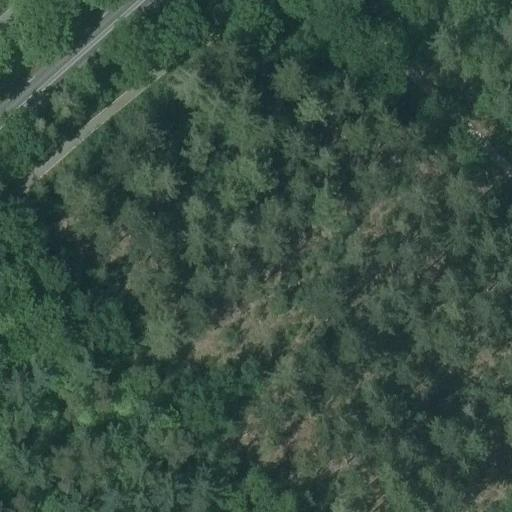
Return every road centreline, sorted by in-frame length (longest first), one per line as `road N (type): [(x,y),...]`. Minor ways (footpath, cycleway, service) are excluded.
road 1 (track): [(342,0),(511,177)]
road 2 (primary): [(0,130),(145,0)]
